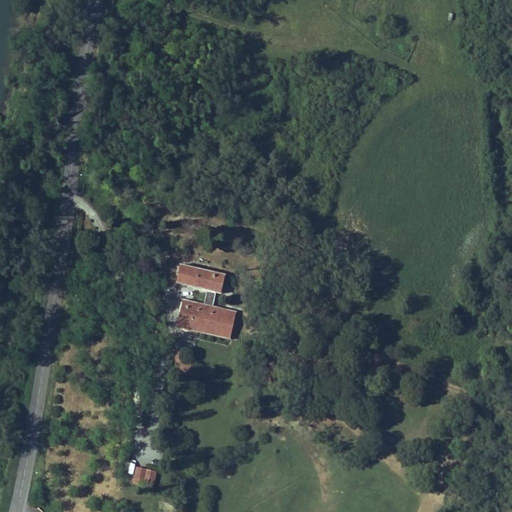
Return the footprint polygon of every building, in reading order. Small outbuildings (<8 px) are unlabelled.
[(176,284),(207,290),(215,292),(221,293),(225,275),(180,265),(176,284)] [(212,306),(215,292),(207,290),(204,305),(212,306)] [(230,339),(230,336),(180,325),(186,300),(182,300),(176,327),(230,339)] [(236,312),(212,306),(212,308),(204,306),(204,305),(186,300),(180,325),(230,336),(236,312)] [(145,469),(141,485),(153,488),(156,472),(145,469)]
